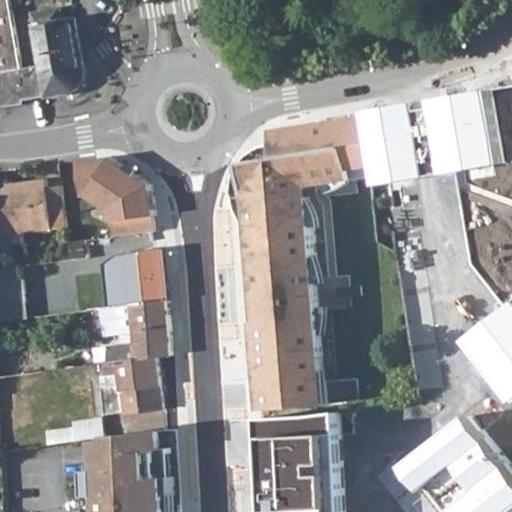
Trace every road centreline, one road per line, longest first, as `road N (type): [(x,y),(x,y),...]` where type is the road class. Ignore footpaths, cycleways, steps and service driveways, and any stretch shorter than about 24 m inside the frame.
road 1 (tertiary): [(511,30),(465,63),(234,111)]
road 2 (tertiary): [(222,511),(203,270)]
road 3 (tertiary): [(0,147),(144,128)]
road 4 (tertiary): [(203,270),(208,202),(226,140)]
